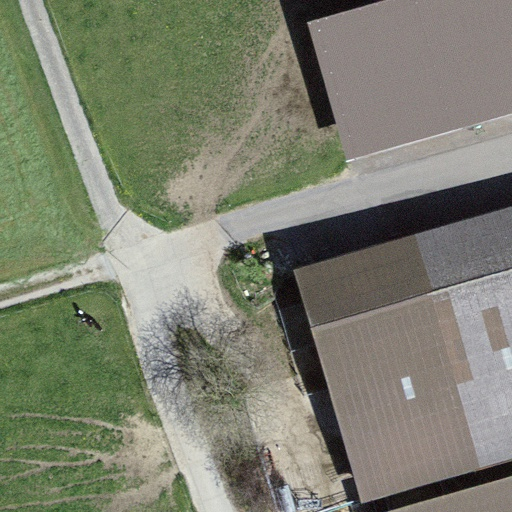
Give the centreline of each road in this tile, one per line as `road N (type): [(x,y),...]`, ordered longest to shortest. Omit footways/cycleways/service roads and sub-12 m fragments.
road 1 (track): [(27,0),(216,511)]
road 2 (residential): [(124,267),(511,149)]
road 3 (track): [(0,301),(124,267)]
